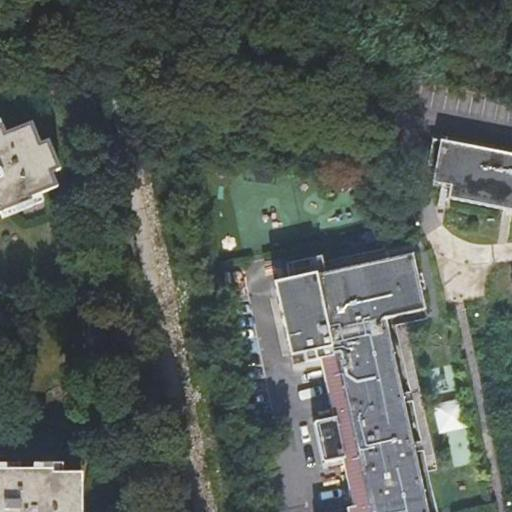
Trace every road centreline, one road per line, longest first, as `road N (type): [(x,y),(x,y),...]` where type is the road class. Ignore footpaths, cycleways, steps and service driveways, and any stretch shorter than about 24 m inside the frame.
road 1 (track): [(144,50),(176,72),(371,113)]
road 2 (track): [(120,123),(150,31),(166,2),(177,0)]
